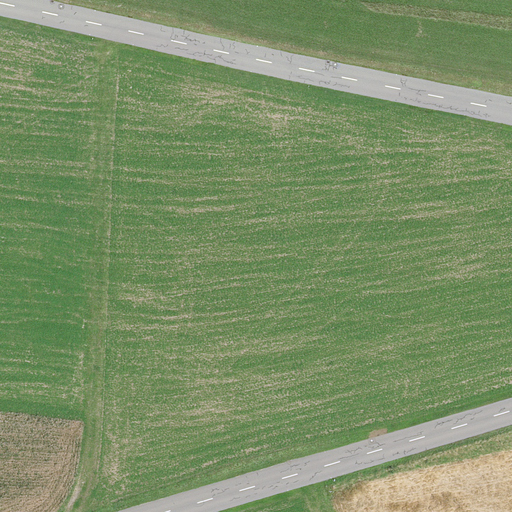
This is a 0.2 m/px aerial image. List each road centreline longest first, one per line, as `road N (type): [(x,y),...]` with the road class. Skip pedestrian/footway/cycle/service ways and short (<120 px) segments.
road 1 (tertiary): [(511,109),(0,0)]
road 2 (track): [(68,511),(83,483),(92,400),(104,23)]
road 3 (tertiary): [(158,511),(511,410)]
